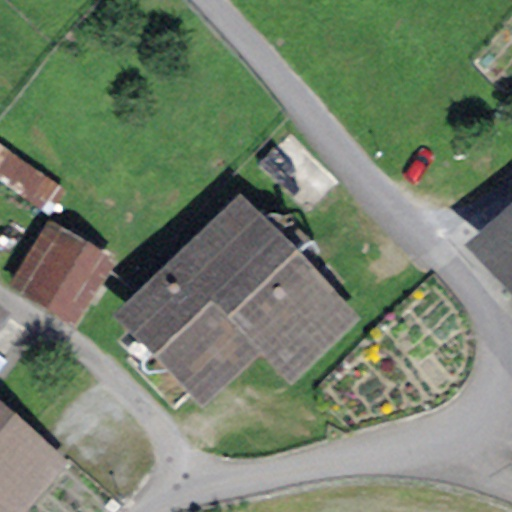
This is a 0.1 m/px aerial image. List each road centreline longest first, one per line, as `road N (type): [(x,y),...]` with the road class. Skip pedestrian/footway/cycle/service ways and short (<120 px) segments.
road 1 (residential): [(190,0),(511,382)]
road 2 (residential): [(511,415),(463,435),(172,492),(155,511)]
